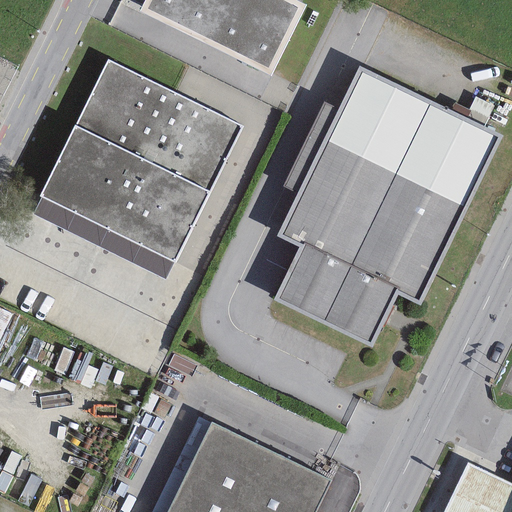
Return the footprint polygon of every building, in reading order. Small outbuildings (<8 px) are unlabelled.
[(305,5),(294,0),(144,0),(139,11),(270,76),(305,5)] [(243,127),(108,59),(39,196),(41,197),(173,263),(175,264),(243,127)] [(299,248),(273,300),(371,348),(397,296),(419,306),(503,137),(359,67),(338,110),(297,194),(276,237),(299,248)] [(283,186),(297,194),(338,110),(324,103),(283,186)] [(173,263),(41,197),(32,215),(165,280),(173,263)] [(0,352),(16,316),(0,308),(0,352)] [(314,511),(330,481),(212,423),(167,511),(314,511)] [(511,511),(511,485),(467,464),(443,511),(511,511)]
